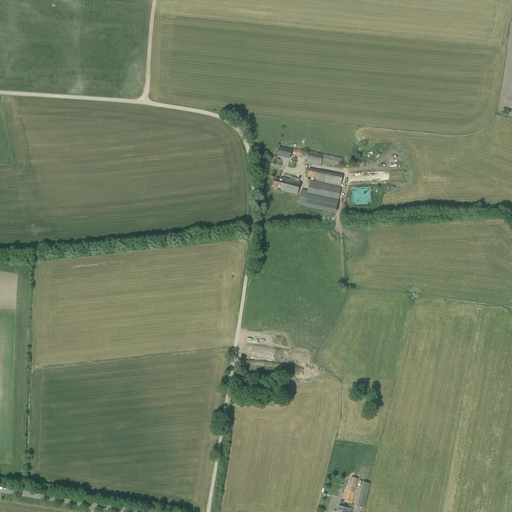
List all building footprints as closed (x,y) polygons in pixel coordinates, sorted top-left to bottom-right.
[(279,147),(277,156),(290,159),(291,150),(279,147)] [(340,167),(342,159),(309,151),(306,163),(320,166),(321,163),(340,167)] [(316,182),(340,186),(343,175),(309,168),(306,179),(316,181),(316,182)] [(300,182),(280,177),(279,180),(275,178),(273,187),(278,188),(277,191),(281,192),(281,191),(297,195),(300,182)] [(338,202),(341,187),(310,181),(308,191),(301,190),(298,205),(304,206),(304,208),(335,214),(338,202)] [(352,504),(358,479),(351,477),(344,501),(352,504)]
